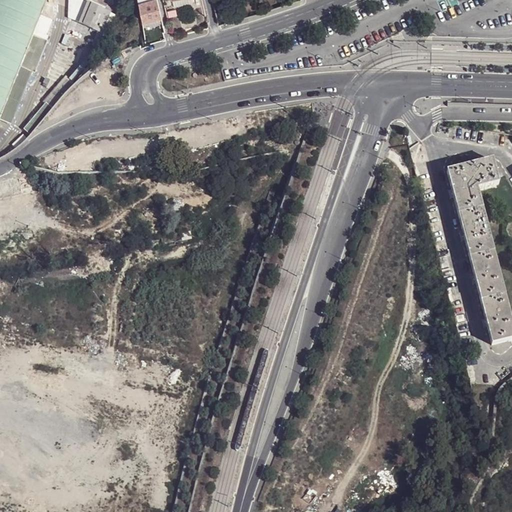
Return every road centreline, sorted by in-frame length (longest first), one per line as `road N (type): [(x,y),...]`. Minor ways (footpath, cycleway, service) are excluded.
road 1 (tertiary): [(388,83),(357,127),(273,374),(237,511)]
road 2 (tertiary): [(242,511),(388,83)]
road 3 (track): [(320,511),(369,436),(411,281),(414,204),(405,168),(369,144)]
road 4 (tertiary): [(167,111),(284,88),(388,83)]
road 5 (tertiary): [(0,171),(61,133),(139,117)]
road 6 (tertiary): [(217,40),(342,0)]
road 7 (tertiary): [(388,83),(511,87)]
